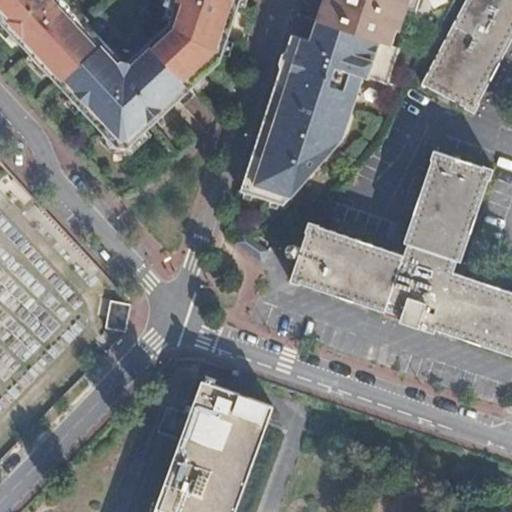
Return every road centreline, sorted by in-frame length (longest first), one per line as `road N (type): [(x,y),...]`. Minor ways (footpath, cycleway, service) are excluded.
road 1 (residential): [(511,444),(216,345),(174,318)]
road 2 (residential): [(174,318),(279,0)]
road 3 (residential): [(174,318),(61,191),(37,135),(0,95)]
road 4 (residential): [(0,501),(174,318)]
